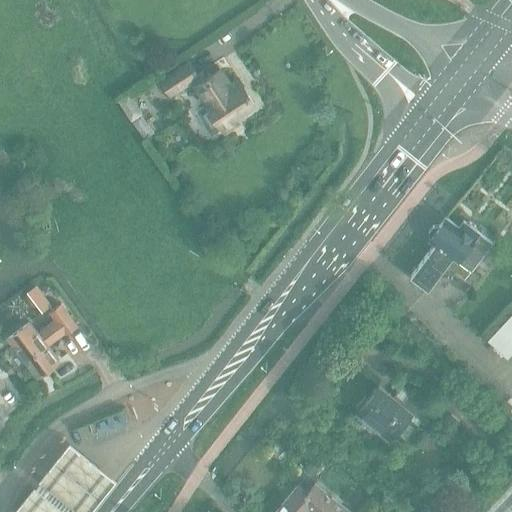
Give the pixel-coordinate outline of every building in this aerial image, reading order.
[(198,78),(187,61),(160,79),(171,96),(198,78)] [(211,79),(196,90),(206,104),(199,109),(198,113),(210,131),(214,131),(221,127),(222,128),(237,118),(236,117),(256,104),(239,78),(219,91),(211,79)] [(119,100),(132,121),(142,115),(143,114),(129,93),(119,100)] [(142,115),(132,121),(144,138),(153,132),(142,115)] [(46,208),(32,212),(36,230),(51,226),(46,208)] [(435,242),(410,275),(428,288),(452,256),(471,270),(492,241),(476,229),(475,224),(470,220),(466,220),(463,218),(458,225),(445,216),(439,224),(432,225),(428,230),(429,238),(435,242)] [(37,332),(28,321),(8,336),(16,347),(37,376),(58,360),(47,345),(64,332),(66,334),(77,325),(60,303),(49,311),(55,319),(37,332)] [(506,355),(511,349),(511,310),(487,337),(506,355)] [(383,389),(378,385),(367,398),(364,396),(356,406),(359,409),(357,412),(367,420),(389,439),(411,412),(423,422),(434,410),(411,391),(401,403),(383,389)] [(88,511),(117,477),(70,440),(12,511),(88,511)] [(309,462),(304,468),(313,475),(318,469),(309,462)] [(511,511),(511,470),(472,511),(511,511)] [(298,484),(274,511),(304,511),(308,508),(312,511),(350,511),(346,509),(315,482),(307,492),(298,484)]
